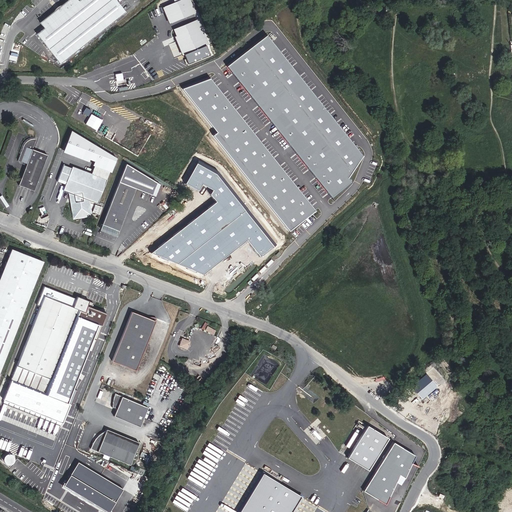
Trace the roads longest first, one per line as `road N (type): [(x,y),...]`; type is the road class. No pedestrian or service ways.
road 1 (unclassified): [(0,226),(284,336),(431,443),(433,462),(405,511)]
road 2 (unknown): [(26,225),(60,140),(53,126),(31,116),(9,117),(0,131)]
road 3 (unknown): [(152,282),(124,317),(95,385),(96,413)]
road 4 (unknown): [(226,310),(227,347),(217,367),(184,369),(175,341)]
